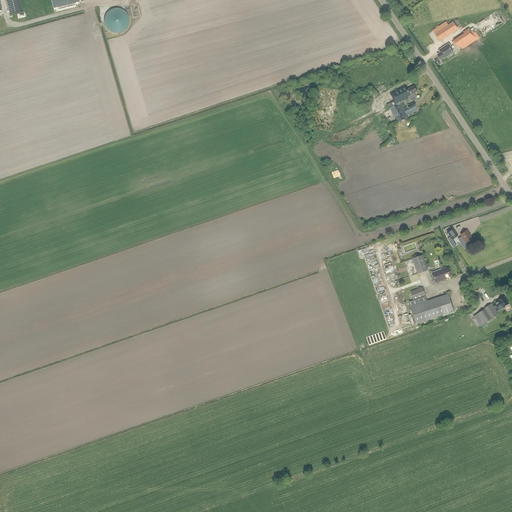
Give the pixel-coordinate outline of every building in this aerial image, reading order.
[(5,0),(10,16),(21,13),(17,0),(5,0)] [(113,32),(116,33),(120,33),(123,31),(126,29),(128,26),(129,22),(130,19),(128,15),(126,12),(124,10),(120,8),(117,8),(113,9),(110,10),(107,13),(105,16),(105,19),(105,23),(106,26),(107,29),(110,31),(113,32)] [(453,22),(436,34),(440,40),(457,28),(453,22)] [(469,29),(464,32),(470,40),(474,37),(469,29)] [(460,32),(452,37),(458,47),(465,42),(460,32)] [(441,53),(438,55),(440,59),(444,57),(444,58),(450,54),(451,55),(453,53),(453,52),(454,52),(449,44),(439,50),(440,51),(440,50),(441,52),(440,52),(441,53)] [(377,89),(379,92),(380,94),(384,92),(383,90),(386,89),(384,85),(377,89)] [(394,101),(388,104),(390,109),(391,109),(398,123),(408,118),(405,112),(408,110),(406,107),(403,108),(400,103),(409,98),(410,100),(411,100),(412,101),(416,99),(415,97),(416,97),(414,93),(417,92),(414,86),(407,90),(405,86),(390,94),(394,101)] [(374,98),(379,95),(377,93),(376,90),(367,95),(369,99),(373,97),(374,98)] [(453,228),(447,232),(452,240),(458,236),(453,228)] [(466,244),(472,240),(469,234),(467,231),(460,235),(462,237),(458,240),(464,248),(468,246),(466,244)] [(412,259),(418,274),(428,270),(423,255),(412,259)] [(433,276),(434,280),(435,283),(447,279),(446,277),(451,276),(449,268),(447,269),(446,268),(431,273),(433,276)] [(410,292),(413,300),(425,296),(423,288),(410,292)] [(410,307),(416,324),(454,311),(449,294),(410,307)] [(497,312),(500,310),(503,308),(509,304),(504,297),(498,301),(495,303),(492,305),(497,312)] [(480,326),(498,315),(491,304),(484,308),(485,309),(474,316),(480,326)]
